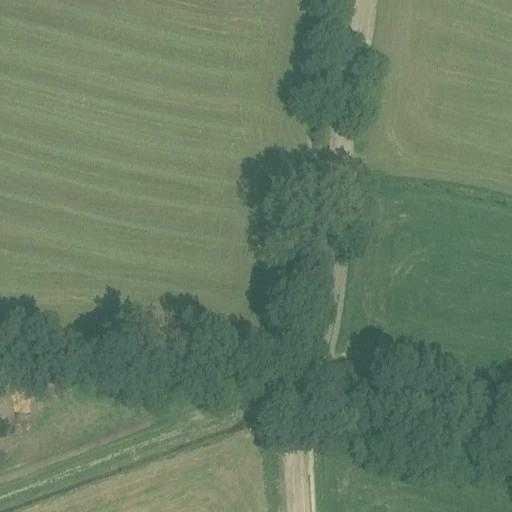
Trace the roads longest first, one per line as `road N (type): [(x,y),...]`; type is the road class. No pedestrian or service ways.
road 1 (track): [(367,0),(335,175),(319,338),(299,404)]
road 2 (track): [(261,397),(91,374),(0,379)]
road 3 (track): [(311,405),(511,459)]
